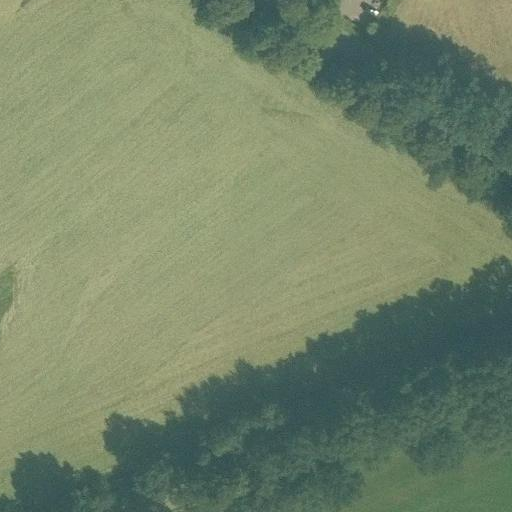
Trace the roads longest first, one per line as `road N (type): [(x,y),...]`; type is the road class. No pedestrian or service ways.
road 1 (unclassified): [(149,511),(511,362)]
road 2 (unclassified): [(511,166),(262,0)]
